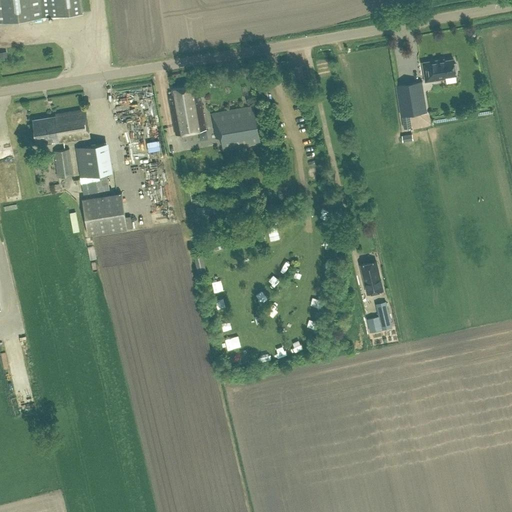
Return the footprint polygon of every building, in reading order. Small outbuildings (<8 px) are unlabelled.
[(0,0),(0,21),(45,16),(82,12),(81,0),(0,0)] [(454,62),(454,59),(440,61),(440,60),(423,63),(426,81),(445,78),(445,76),(456,74),(456,71),(457,69),(456,63),(454,62)] [(301,66),(294,67),(296,78),(302,77),(303,81),(310,80),(308,69),(302,70),(301,66)] [(410,114),(426,111),(421,82),(397,86),(402,115),(410,114)] [(176,134),(206,129),(198,84),(172,89),(173,94),(169,94),(176,134)] [(261,143),(254,104),(211,112),(216,137),(221,136),(223,150),(261,143)] [(54,142),(89,137),(85,109),(55,113),(56,116),(34,120),(37,142),(54,139),(54,142)] [(412,126),(410,114),(402,115),(404,128),(412,126)] [(24,118),(27,132),(33,131),(30,117),(24,118)] [(104,153),(102,143),(75,147),(77,157),(104,153)] [(58,176),(74,174),(69,148),(54,151),(58,176)] [(105,163),(78,167),(80,177),(107,173),(105,163)] [(12,182),(11,175),(1,176),(2,183),(12,182)] [(128,229),(122,193),(83,199),(89,235),(128,229)] [(70,214),(74,232),(80,231),(76,213),(70,214)] [(217,249),(249,240),(247,233),(215,242),(217,249)] [(383,289),(377,260),(361,264),(364,275),(365,275),(366,280),(367,280),(369,292),(383,289)] [(390,322),(386,301),(376,303),(377,309),(372,310),(373,315),(365,317),(368,330),(374,329),(375,331),(392,327),(392,322),(390,322)]
